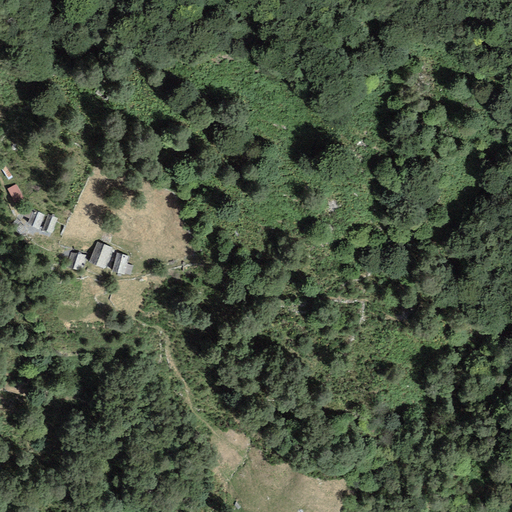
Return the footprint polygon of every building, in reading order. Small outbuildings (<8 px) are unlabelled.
[(95,94),(107,100),(115,85),(103,78),(95,94)] [(25,202),(16,184),(7,189),(16,206),(25,202)] [(38,229),(45,215),(27,207),(23,216),(29,219),(27,224),(38,229)] [(52,234),(58,219),(48,214),(41,229),(52,234)] [(104,269),(113,248),(97,242),(88,263),(104,269)] [(83,271),(86,255),(71,252),(67,268),(83,271)] [(117,253),(111,272),(124,275),(124,274),(130,276),(133,266),(127,265),(129,257),(117,253)]
